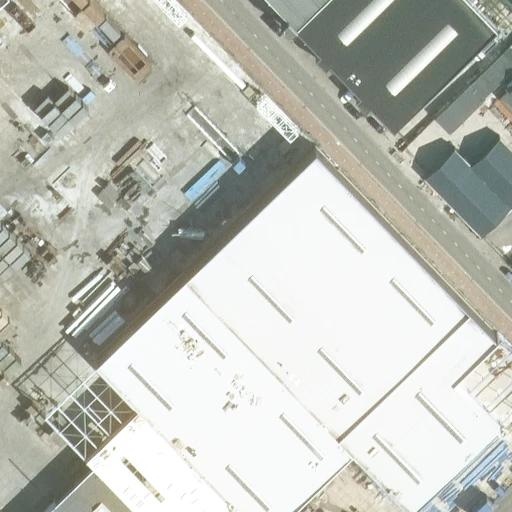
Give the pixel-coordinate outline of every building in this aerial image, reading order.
[(177,0),(0,0),(0,132),(24,158),(10,172),(59,222),(74,207),(91,225),(247,73),(177,0)] [(287,26),(314,0),(273,0),(287,14),(281,20),(287,26)] [(314,0),(287,26),(290,30),(296,24),(320,50),(316,54),(325,64),(329,59),(360,91),(356,95),(365,105),(370,101),(393,126),(497,27),(472,0),(314,0)] [(511,78),(504,87),(505,88),(499,95),(511,109),(511,78)] [(467,83),(434,115),(449,130),(482,98),(467,83)] [(453,146),(424,175),(480,233),(511,202),(511,148),(499,135),(470,163),(453,146)] [(137,399),(84,449),(94,459),(145,511),(280,511),(351,444),(410,506),(497,422),(498,423),(511,410),(511,345),(496,329),(495,330),(315,143),(95,355),(137,399)] [(40,511),(145,511),(94,459),(40,511)]
